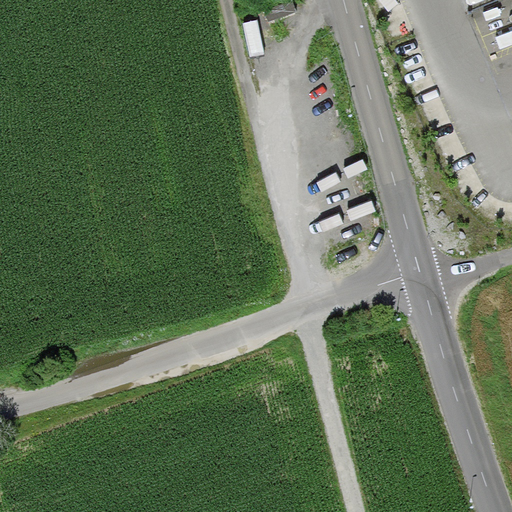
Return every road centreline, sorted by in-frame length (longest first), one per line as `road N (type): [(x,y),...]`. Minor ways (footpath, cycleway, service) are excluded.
road 1 (track): [(229,0),(359,511)]
road 2 (unclassified): [(0,409),(420,273)]
road 3 (unclassified): [(343,0),(420,273)]
road 4 (unclassified): [(420,273),(481,511)]
